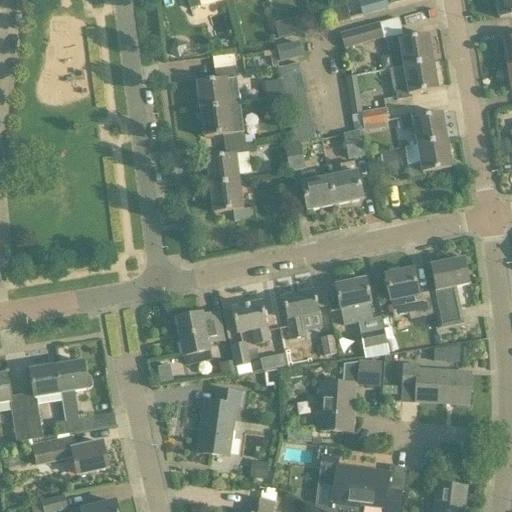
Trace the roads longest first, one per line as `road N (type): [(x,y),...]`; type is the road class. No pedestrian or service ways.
road 1 (residential): [(158,288),(489,216)]
road 2 (residential): [(120,0),(158,288)]
road 3 (residential): [(504,442),(505,342),(489,216)]
road 4 (residential): [(489,216),(453,0)]
road 5 (residential): [(160,511),(128,365)]
